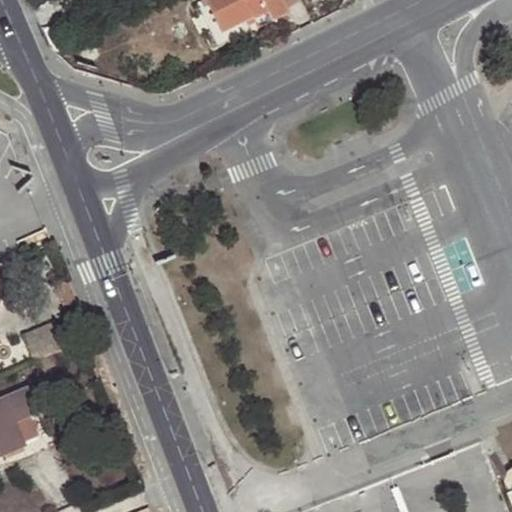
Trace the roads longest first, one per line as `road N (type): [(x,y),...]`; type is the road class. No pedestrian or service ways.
road 1 (tertiary): [(73,171),(436,0)]
road 2 (tertiary): [(73,171),(189,481)]
road 3 (tertiary): [(0,0),(73,171)]
